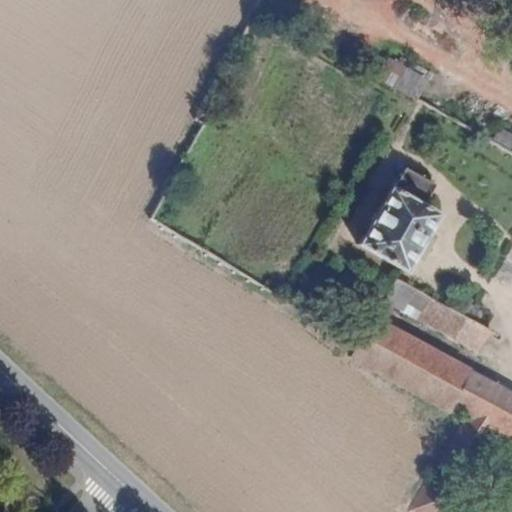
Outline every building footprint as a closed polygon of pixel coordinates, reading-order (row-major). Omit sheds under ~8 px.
[(373,79),(412,102),(425,80),(386,57),(373,79)] [(405,169),(404,168),(403,170),(404,170),(400,177),(398,180),(396,183),(393,188),(392,188),(359,244),(407,272),(415,258),(425,263),(441,235),(432,230),(440,216),(421,205),(425,199),(426,197),(426,196),(427,195),(430,189),(432,187),(433,187),(433,186),(432,185),(432,186),(431,185),(427,183),(423,181),(422,180),(421,180),(416,177),(414,175),(413,175),(410,173),(405,170),(405,169)] [(410,316),(420,298),(394,282),(383,301),(410,316)] [(511,389),(473,368),(374,314),(348,356),(449,413),(458,418),(407,511),(454,511),(496,437),(511,445),(511,389)] [(494,332),(468,318),(456,340),(481,354),(494,332)]
